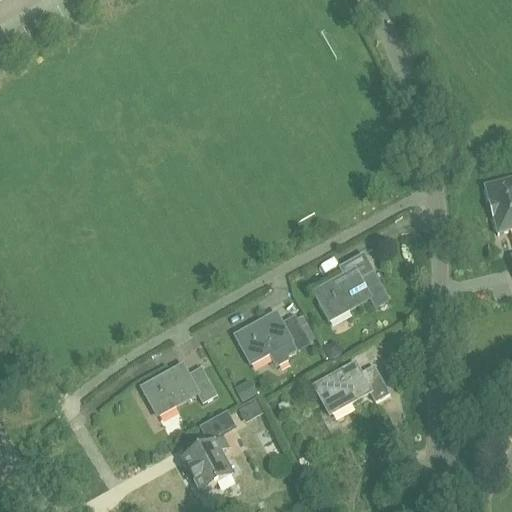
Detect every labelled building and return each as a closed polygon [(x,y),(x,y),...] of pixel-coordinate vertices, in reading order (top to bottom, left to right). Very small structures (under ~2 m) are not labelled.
[(511,181),(485,189),(498,237),(511,233),(511,181)] [(315,295),(330,323),(369,301),(375,312),(390,304),(374,275),(351,288),(346,278),(315,295)] [(275,368),(279,370),(289,364),(289,359),(297,355),(311,347),(295,319),(272,332),(267,322),(236,339),(251,366),(268,357),(275,368)] [(341,358),(335,347),(325,353),(331,364),(341,358)] [(315,389),(330,416),(370,394),(376,405),(390,397),(374,369),(351,382),(346,372),(315,389)] [(143,391),(158,418),(197,396),(203,407),(217,399),(202,371),(179,384),(174,374),(143,391)] [(242,405),(256,397),(249,384),(235,392),(242,405)] [(278,407),(282,414),(288,410),(285,403),(278,407)] [(358,411),(338,418),(341,429),(361,423),(358,411)] [(200,430),(208,444),(235,429),(227,415),(200,430)] [(176,444),(190,441),(183,417),(169,421),(176,444)] [(183,463),(201,496),(232,479),(220,455),(229,450),(224,441),(214,446),(183,463)] [(281,454),(277,447),(269,452),(272,459),(281,454)] [(296,485),(293,477),(286,479),(289,488),(296,485)] [(237,479),(222,487),(228,497),(243,489),(237,479)]
